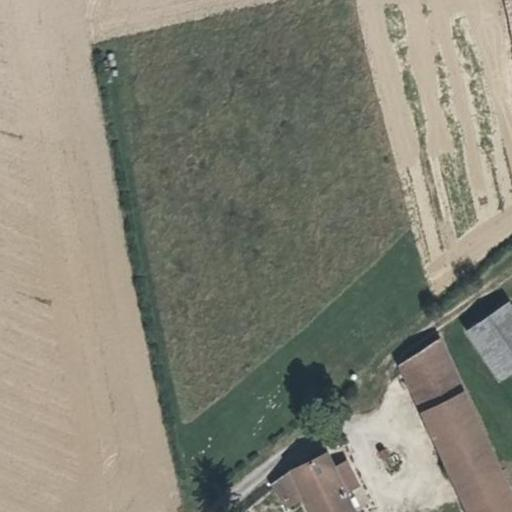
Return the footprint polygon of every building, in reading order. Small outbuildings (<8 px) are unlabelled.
[(511,371),(511,306),(508,301),(466,330),(500,380),(511,371)] [(438,339),(402,367),(423,412),(463,392),(438,339)] [(511,511),(511,497),(463,392),(423,412),(469,511),(511,511)] [(293,469),(274,484),(286,505),(305,494),(312,511),(353,511),(343,491),(333,469),(325,453),(293,469)] [(357,485),(346,462),(333,469),(343,491),(357,485)]
